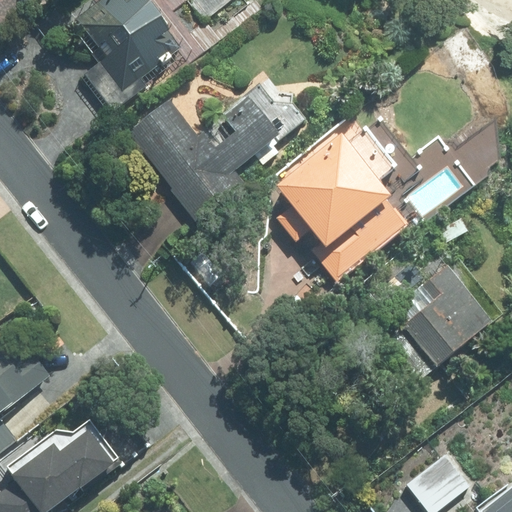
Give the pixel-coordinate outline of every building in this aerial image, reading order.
[(98,0),(70,22),(81,36),(76,40),(117,92),(170,51),(130,0),(98,0)] [(275,154),(266,142),(272,138),(242,100),(218,118),(230,134),(210,148),(199,134),(195,137),(165,100),(123,132),(167,189),(166,191),(192,225),(241,186),(229,171),(251,154),(260,164),(275,154)] [(391,168),(361,130),(340,147),(334,138),(268,190),(284,210),(272,219),(292,243),(303,235),(314,248),(310,251),(334,283),(404,228),(371,184),(391,168)] [(442,243),(463,232),(456,219),(435,231),(442,243)] [(456,365),(468,355),(462,347),(488,327),(444,272),(419,292),(430,307),(383,346),(415,386),(450,357),(456,365)] [(0,358),(0,451),(13,442),(0,424),(0,411),(47,377),(23,344),(2,360),(0,358)] [(0,490),(0,511),(43,511),(74,490),(77,494),(117,465),(85,421),(57,442),(50,432),(0,469),(0,470),(5,476),(1,479),(6,486),(0,490)] [(511,511),(511,504),(500,511),(445,440),(417,461),(420,463),(395,483),(418,511),(511,511)]
